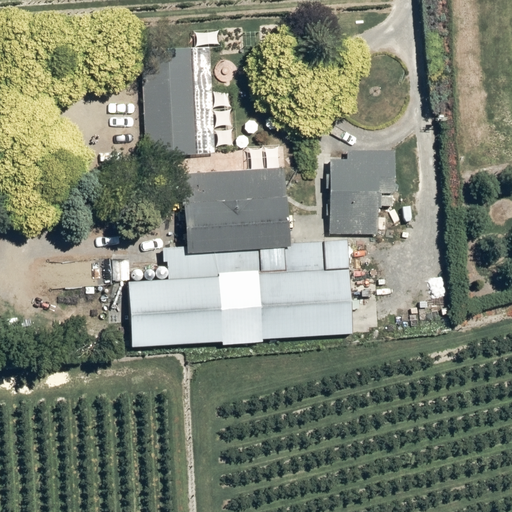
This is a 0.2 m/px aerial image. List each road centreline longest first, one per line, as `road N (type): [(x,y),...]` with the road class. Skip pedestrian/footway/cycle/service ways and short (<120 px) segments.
road 1 (unknown): [(416,0),(435,246)]
road 2 (unknown): [(0,94),(125,95)]
